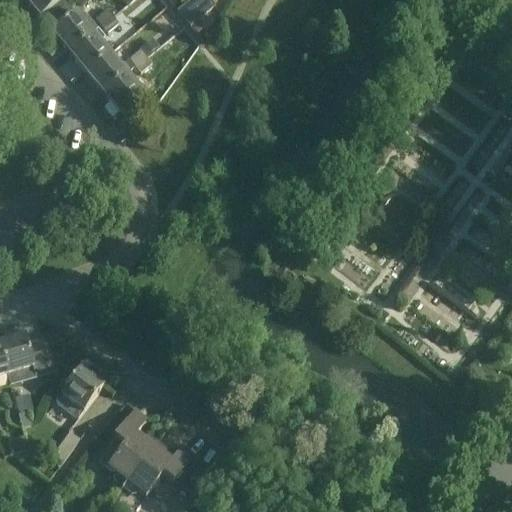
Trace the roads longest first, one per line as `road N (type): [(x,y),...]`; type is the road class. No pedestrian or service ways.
road 1 (residential): [(0,22),(128,176),(136,196),(136,229),(125,248),(40,294)]
road 2 (residential): [(135,381),(38,511)]
road 3 (residential): [(40,294),(48,310),(135,381)]
